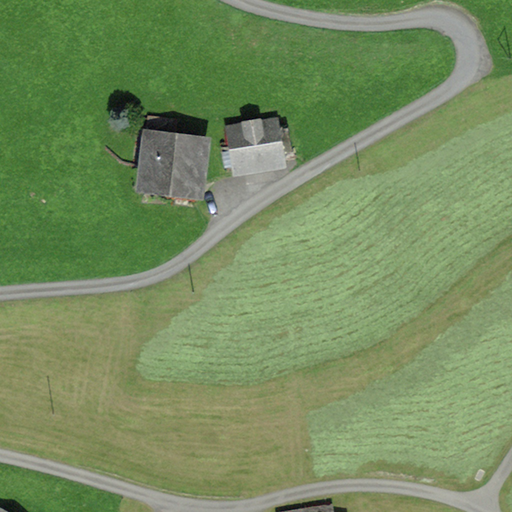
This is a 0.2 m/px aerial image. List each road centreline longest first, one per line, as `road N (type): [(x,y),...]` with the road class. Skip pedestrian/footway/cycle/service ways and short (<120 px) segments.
road 1 (unclassified): [(0,292),(158,273),(461,80),(469,47),(454,23),(349,23),(238,0)]
road 2 (unclassified): [(486,511),(394,487),(341,485),(208,508),(0,456)]
